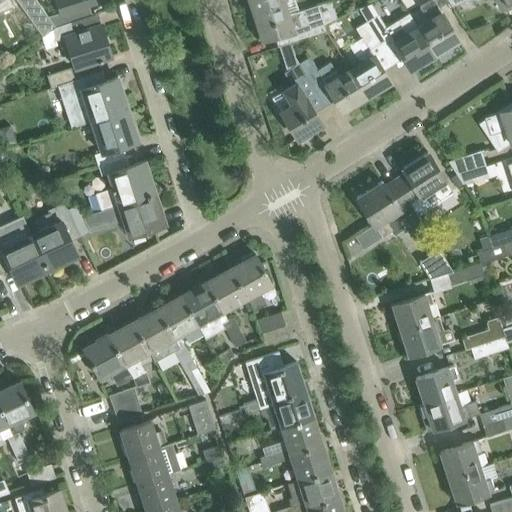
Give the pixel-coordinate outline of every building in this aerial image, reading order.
[(15,0),(41,36),(51,28),(55,26),(36,0),(15,0)] [(57,0),(61,13),(94,2),(92,0),(57,0)] [(249,0),(253,12),(290,0),(249,0)] [(298,11),(294,0),(290,0),(253,12),(262,39),(274,35),(278,46),(279,46),(291,42),(326,30),(324,24),(336,18),(331,0),(298,11)] [(418,27),(434,54),(458,39),(438,7),(448,1),(447,0),(429,0),(409,13),(418,27)] [(377,14),(366,21),(380,43),(390,37),(410,69),(434,54),(418,27),(409,13),(385,27),(377,14)] [(93,14),(70,21),(55,26),(51,28),(55,40),(65,37),(74,67),(96,60),(97,61),(102,60),(102,58),(110,56),(100,24),(97,25),(93,14)] [(360,62),(349,69),(366,96),(390,81),(370,49),(380,43),(366,21),(355,28),(361,37),(349,45),(360,62)] [(291,42),(279,46),(287,70),(282,72),(291,86),(283,90),(292,105),(281,112),(297,138),(300,142),(312,135),(310,131),(321,123),(296,82),(306,76),(298,63),(297,64),(291,42)] [(309,56),(298,63),(306,76),(312,85),(322,79),(342,111),(366,96),(349,69),(338,76),(329,61),(317,68),(309,56)] [(47,75),(50,86),(57,84),(74,79),(71,67),(47,75)] [(74,79),(57,84),(71,127),(91,121),(128,109),(126,103),(118,106),(113,92),(121,89),(117,77),(106,80),(103,70),(74,79)] [(511,105),(508,107),(508,109),(484,117),(489,134),(506,129),(511,144),(511,143),(511,105)] [(128,109),(91,121),(101,152),(94,154),(98,165),(126,156),(123,145),(138,141),(134,128),(133,128),(128,114),(129,114),(128,109)] [(0,128),(0,138),(3,146),(16,142),(10,125),(0,128)] [(447,161),(456,175),(486,166),(480,150),(447,161)] [(405,173),(395,179),(409,202),(417,214),(452,191),(438,168),(427,152),(401,168),(405,173)] [(126,156),(98,165),(101,176),(108,174),(112,187),(94,192),(100,209),(118,203),(118,204),(155,192),(153,187),(145,189),(140,175),(148,172),(144,160),(129,165),(126,156)] [(486,166),(456,175),(462,184),(489,176),(486,166)] [(381,181),(356,197),(382,237),(393,229),(395,233),(419,217),(417,214),(409,202),(395,179),(385,186),(381,181)] [(100,209),(105,224),(123,219),(128,235),(165,224),(161,211),(153,214),(148,199),(156,196),(155,192),(118,204),(118,203),(100,209)] [(37,230),(31,233),(48,269),(52,267),(49,259),(62,253),(66,260),(78,255),(71,240),(80,235),(68,209),(61,203),(48,208),(49,211),(35,218),(34,223),(37,230)] [(77,204),(68,209),(80,235),(90,231),(77,204)] [(38,264),(42,272),(48,269),(31,233),(23,215),(0,225),(0,270),(1,273),(10,269),(17,283),(29,278),(25,270),(38,264)] [(511,228),(486,237),(490,248),(502,244),(511,240),(511,228)] [(364,230),(355,236),(363,249),(372,243),(364,230)] [(506,256),(502,244),(490,248),(478,252),(481,264),(506,256)] [(440,249),(419,262),(429,278),(447,272),(453,270),(440,249)] [(271,282),(255,254),(230,268),(243,292),(245,296),(246,296),(253,310),(266,303),(259,289),(271,282)] [(447,272),(445,273),(448,284),(482,274),(478,262),(453,270),(447,272)] [(230,268),(205,281),(221,310),(245,296),(243,292),(230,268)] [(221,310),(205,281),(181,295),(196,323),(201,331),(212,325),(207,317),(221,310)] [(391,303),(399,328),(431,318),(427,305),(433,303),(429,291),(391,303)] [(196,323),(181,295),(156,308),(177,347),(183,344),(184,343),(178,333),(196,323)] [(156,308),(132,321),(148,350),(147,350),(153,361),(173,350),(179,361),(190,355),(184,343),(183,344),(177,347),(156,308)] [(259,332),(284,324),(280,312),(255,320),(259,332)] [(511,312),(499,316),(502,328),(511,324),(511,312)] [(438,316),(431,318),(399,328),(408,355),(454,340),(451,330),(447,328),(442,330),(438,316)] [(485,322),(487,328),(461,337),(465,349),(471,347),(505,336),(502,328),(499,316),(486,320),(485,322)] [(221,323),(228,335),(238,329),(232,317),(221,323)] [(132,321),(108,335),(122,359),(125,365),(132,375),(132,376),(135,386),(148,381),(145,371),(135,357),(147,350),(148,350),(132,321)] [(284,324),(259,332),(264,345),(288,337),(284,324)] [(511,324),(502,328),(505,336),(506,340),(511,338),(511,324)] [(238,329),(228,335),(234,346),(245,341),(238,329)] [(122,359),(108,335),(83,348),(99,377),(109,371),(115,381),(121,382),(132,376),(132,375),(125,365),(122,359)] [(505,336),(471,347),(475,358),(509,347),(505,336)] [(229,356),(233,354),(229,348),(216,355),(223,368),(229,356)] [(272,404),(270,399),(305,388),(301,375),(300,376),(295,363),(297,363),(296,361),(283,366),(278,351),(244,362),(256,399),(255,399),(258,409),(259,408),(272,404)] [(190,355),(179,361),(186,373),(190,371),(202,392),(209,390),(190,355)] [(453,365),(415,377),(423,403),(456,392),(451,378),(457,376),(453,365)] [(509,403),(496,408),(500,419),(511,414),(511,376),(501,380),(509,403)] [(20,381),(0,390),(0,408),(12,434),(18,431),(24,428),(19,417),(33,411),(20,381)] [(133,387),(110,395),(114,407),(137,400),(133,387)] [(272,404),(259,408),(261,414),(267,417),(271,429),(279,426),(312,415),(308,402),(309,402),(305,388),(270,399),(272,404)] [(478,413),(474,400),(460,404),(456,392),(423,403),(417,405),(425,430),(478,413)] [(197,434),(214,428),(205,399),(187,404),(197,434)] [(243,404),(245,413),(258,409),(255,399),(243,404)] [(137,400),(114,407),(118,420),(141,413),(137,400)] [(0,408),(0,433),(2,438),(7,436),(12,449),(23,444),(18,431),(12,434),(0,408)] [(511,414),(500,419),(482,424),(486,436),(511,427),(511,414)] [(286,448),(272,452),(275,462),(289,457),(288,453),(322,442),(318,429),(317,429),(312,415),(279,426),(286,448)] [(120,430),(128,456),(150,449),(157,446),(149,420),(120,430)] [(439,451),(447,476),(480,466),(475,452),(481,450),(478,439),(439,451)] [(171,441),(157,446),(150,449),(128,456),(136,482),(162,474),(166,473),(180,468),(171,441)] [(288,453),(289,457),(296,479),(329,469),(325,456),(326,455),(322,442),(288,453)] [(23,444),(12,449),(17,458),(17,460),(19,459),(25,473),(27,473),(31,485),(55,477),(51,464),(30,470),(24,457),(29,456),(23,444)] [(201,450),(204,460),(220,455),(217,445),(201,450)] [(275,462),(272,452),(258,456),(262,466),(275,462)] [(220,455),(204,460),(208,471),(223,465),(220,455)] [(480,466),(447,476),(455,502),(494,490),(490,477),(495,475),(491,462),(480,466)] [(248,466),(236,469),(242,492),(255,489),(248,466)] [(290,505),(289,506),(291,511),(303,511),(306,511),(305,507),(339,495),(335,482),(334,483),(329,469),(296,479),(286,482),(290,496),(287,497),(290,505)] [(162,474),(136,482),(145,509),(175,499),(166,473),(162,474)] [(66,511),(59,488),(43,493),(42,488),(14,497),(18,511),(66,511)] [(244,497),(249,511),(268,511),(261,491),(244,497)] [(306,511),(303,511),(343,511),(342,509),(343,509),(339,495),(305,507),(306,511)] [(179,511),(175,499),(145,509),(145,511),(179,511)]
